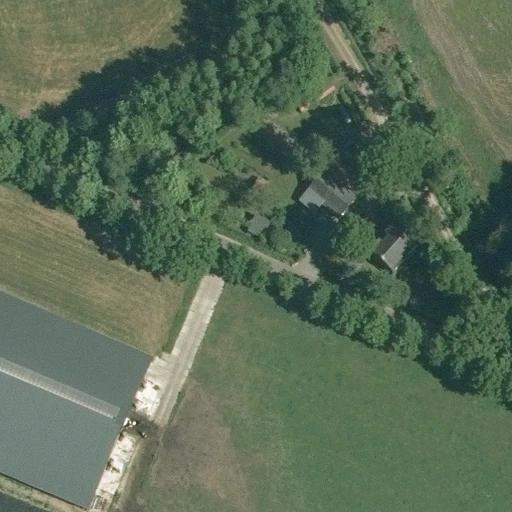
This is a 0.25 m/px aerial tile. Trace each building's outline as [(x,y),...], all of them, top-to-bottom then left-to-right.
[(238,73),(227,56),(213,65),(222,81),(238,73)] [(302,115),(312,109),(301,90),(291,96),(302,115)] [(336,160),(300,202),(315,214),(322,207),(339,221),(358,199),(342,187),(353,173),(336,160)] [(366,241),(377,252),(371,258),(391,276),(417,246),(398,230),(394,234),(387,228),(372,215),(356,233),(366,241)] [(157,366),(150,363),(0,299),(0,473),(87,510),(104,471),(123,479),(140,439),(157,398),(161,400),(173,373),(169,371),(157,366)]
